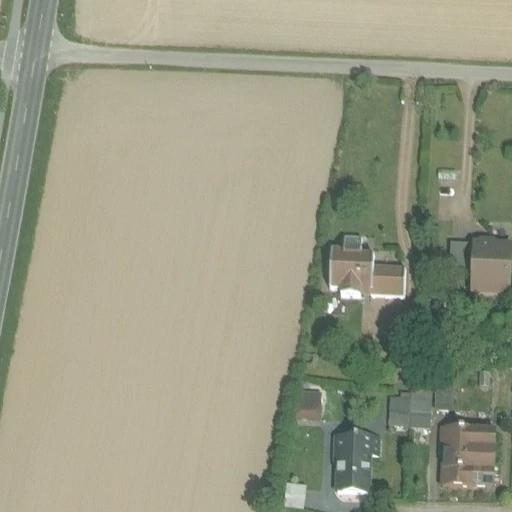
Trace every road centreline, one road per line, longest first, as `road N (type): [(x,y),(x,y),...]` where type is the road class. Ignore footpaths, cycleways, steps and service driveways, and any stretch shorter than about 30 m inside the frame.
road 1 (unclassified): [(36,52),(511,73)]
road 2 (primary): [(0,254),(36,52)]
